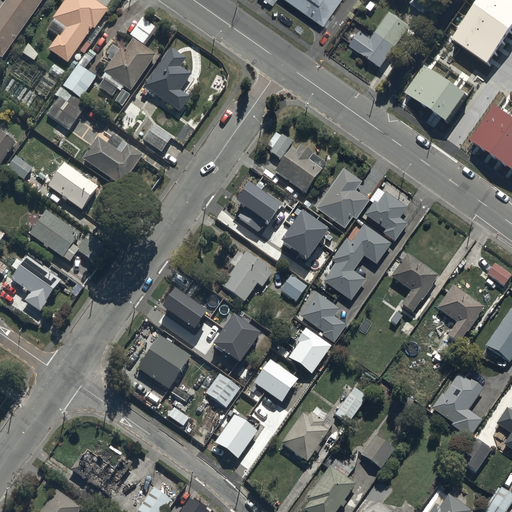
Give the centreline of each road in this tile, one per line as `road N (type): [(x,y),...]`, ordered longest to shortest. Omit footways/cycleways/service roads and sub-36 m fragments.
road 1 (residential): [(64,377),(278,60)]
road 2 (tertiary): [(278,60),(511,225)]
road 3 (residential): [(64,377),(248,511)]
